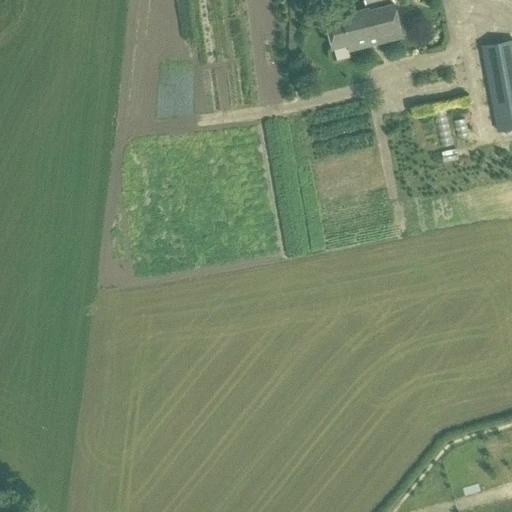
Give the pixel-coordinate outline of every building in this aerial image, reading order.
[(262,19),(260,0),(237,0),(245,80),(250,79),(252,100),(272,98),(265,19),(262,19)] [(392,0),(365,0),(367,8),(326,19),(333,48),(348,44),(350,50),(371,45),(367,31),(382,27),(377,8),(377,7),(394,3),(392,0)] [(371,45),(403,37),(394,4),(377,8),(382,27),(367,31),(371,45)] [(498,131),(511,128),(511,41),(482,47),(498,131)] [(511,282),(511,143),(499,144),(500,168),(494,168),(498,283),(511,282)] [(448,164),(465,160),(463,148),(445,152),(448,164)] [(443,205),(424,208),(430,244),(418,246),(431,323),(462,317),(443,205)] [(447,476),(453,494),(473,487),(467,469),(447,476)]
